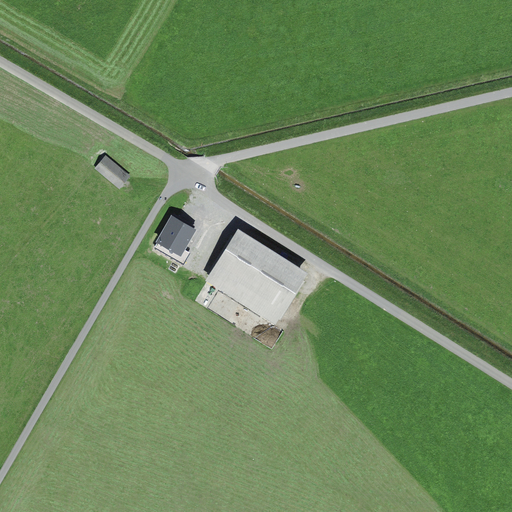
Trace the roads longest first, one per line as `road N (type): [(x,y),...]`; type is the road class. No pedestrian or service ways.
road 1 (unclassified): [(187,174),(511,385)]
road 2 (unclassified): [(187,174),(158,204),(0,480)]
road 3 (track): [(511,93),(214,161),(187,174)]
road 4 (unclassified): [(187,174),(0,61)]
